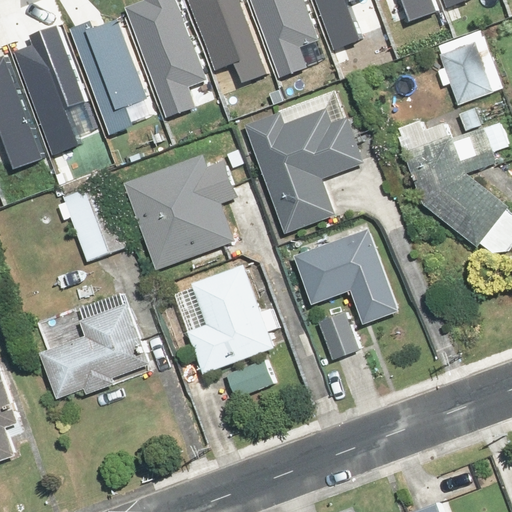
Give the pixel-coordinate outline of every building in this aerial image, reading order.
[(150,0),(135,6),(175,116),(202,106),(193,82),(211,76),(182,0),(150,0)] [(252,73),(275,64),(249,0),(199,0),(225,63),(245,55),(252,73)] [(257,0),(285,74),(312,65),(303,41),(321,34),(307,0),(257,0)] [(323,0),(342,49),(368,39),(359,15),(377,9),(373,0),(323,0)] [(406,0),(413,19),(440,10),(436,0),(386,0),(387,2),(392,0),(406,0)] [(450,0),(454,9),(476,0),(450,0)] [(75,24),(116,127),(139,118),(132,100),(152,92),(120,13),(104,19),(101,13),(75,24)] [(18,38),(59,148),(85,138),(76,114),(94,108),(61,18),(38,26),(40,30),(18,38)] [(487,30),(443,46),(451,68),(443,71),(449,87),(457,84),(465,106),(509,90),(487,30)] [(23,166),(50,156),(9,46),(0,49),(0,147),(15,142),(23,166)] [(344,91),(252,125),(293,235),(343,216),(330,180),(372,165),(344,91)] [(481,110),(465,116),(472,133),(488,126),(481,110)] [(429,206),(470,237),(485,249),(489,245),(501,253),(511,252),(511,204),(478,178),(476,173),(502,163),(498,153),(511,148),(511,139),(506,123),(461,139),(456,124),(431,133),(428,123),(404,131),(429,206)] [(208,155),(130,185),(163,272),(241,242),(227,205),(246,198),(233,162),(227,164),(223,154),(209,160),(208,155)] [(64,186),(95,261),(134,246),(103,170),(64,186)] [(371,327),(413,310),(381,226),(302,256),(321,307),(358,293),(371,327)] [(279,384),(268,354),(284,349),(278,333),(289,329),(281,306),(270,310),(255,264),(180,290),(183,300),(171,304),(182,335),(194,331),(208,374),(229,367),(240,398),(279,384)] [(49,352),(67,398),(92,389),(95,397),(148,376),(145,368),(158,364),(135,303),(87,322),(92,335),(49,352)] [(367,354),(352,311),(324,321),(340,364),(367,354)] [(27,422),(8,372),(0,374),(0,465),(26,456),(15,427),(27,422)]
